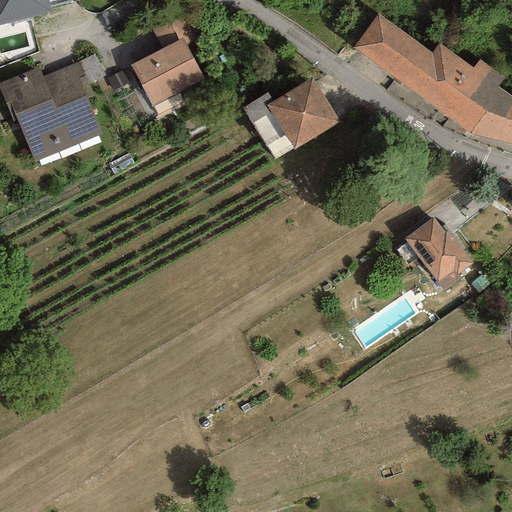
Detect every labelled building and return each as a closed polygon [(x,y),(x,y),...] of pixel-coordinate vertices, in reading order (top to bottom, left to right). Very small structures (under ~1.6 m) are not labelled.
[(0,0),(0,25),(47,14),(43,0),(0,0)] [(164,58),(139,70),(157,109),(207,85),(189,49),(199,44),(184,12),(150,29),(164,58)] [(431,63),(378,23),(357,52),(471,136),(511,146),(511,107),(491,94),(499,82),(479,68),(472,79),(439,53),(431,63)] [(41,76),(0,91),(0,95),(8,116),(15,114),(36,168),(104,142),(77,73),(45,85),(41,76)] [(335,126),(311,88),(271,113),(295,151),(335,126)] [(442,236),(432,223),(406,242),(441,289),(471,266),(446,233),(442,236)]
